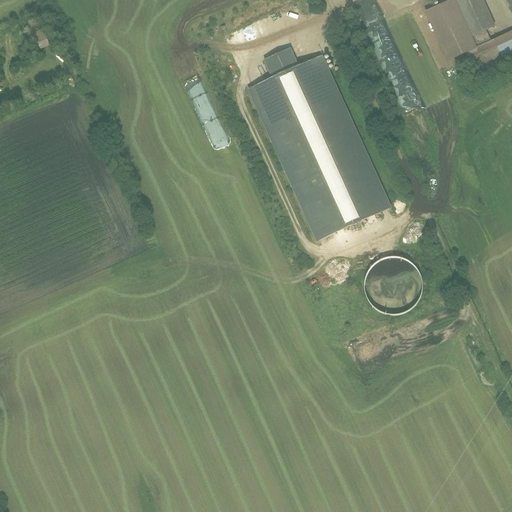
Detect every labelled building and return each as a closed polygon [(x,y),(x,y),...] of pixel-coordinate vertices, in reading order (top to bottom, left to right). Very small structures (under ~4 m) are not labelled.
[(495,27),(482,0),(450,0),(425,12),(447,60),(464,53),(476,47),(472,37),(495,27)] [(511,61),(511,30),(476,47),(464,53),(476,79),(511,61)] [(40,31),(31,34),(39,51),(47,48),(40,31)] [(397,43),(409,74),(427,67),(425,62),(427,61),(425,56),(431,54),(422,33),(397,43)] [(314,242),(389,208),(321,56),(298,67),(290,49),(263,61),(270,78),(245,90),(314,242)] [(431,88),(431,93),(422,93),(423,99),(439,98),(438,88),(431,88)] [(511,238),(503,214),(484,221),(506,278),(511,276),(511,238)] [(366,301),(371,308),(379,314),(387,316),(397,316),(405,313),(413,307),(419,299),(421,289),(420,279),(415,270),(408,263),(399,259),(389,259),(379,261),(371,267),(366,274),(363,283),(363,292),(366,301)]
